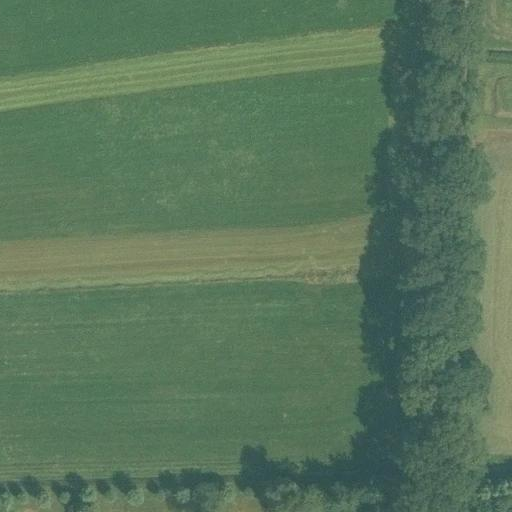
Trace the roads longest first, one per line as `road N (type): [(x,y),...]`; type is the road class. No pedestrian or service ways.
road 1 (track): [(454,0),(431,511)]
road 2 (track): [(269,461),(511,463)]
